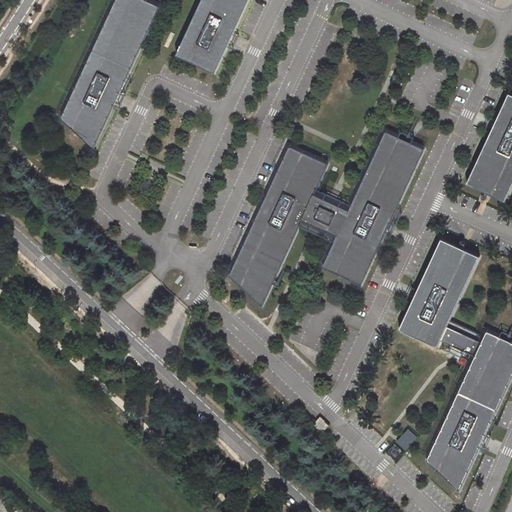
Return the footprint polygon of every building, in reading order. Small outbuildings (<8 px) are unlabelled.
[(144,0),(118,0),(62,118),(95,150),(117,100),(161,8),(144,0)] [(249,0),(202,0),(177,56),(216,73),(231,40),(249,0)] [(511,92),(503,89),(462,180),(502,198),(511,174),(511,92)] [(311,193),(296,226),(331,240),(320,266),(360,283),(420,146),(381,129),(345,208),(311,193)] [(296,226),(311,193),(323,162),(285,145),(227,276),(260,305),(296,226)] [(155,185),(144,179),(138,191),(150,196),(155,185)] [(439,338),(473,353),(483,332),(449,316),(477,253),(439,236),(398,327),(437,344),(439,338)] [(511,339),(485,327),(483,332),(473,353),(427,457),(460,488),(511,370),(511,339)] [(320,414),(312,423),(322,432),(330,423),(320,414)] [(407,428),(396,440),(404,448),(416,436),(407,428)]
